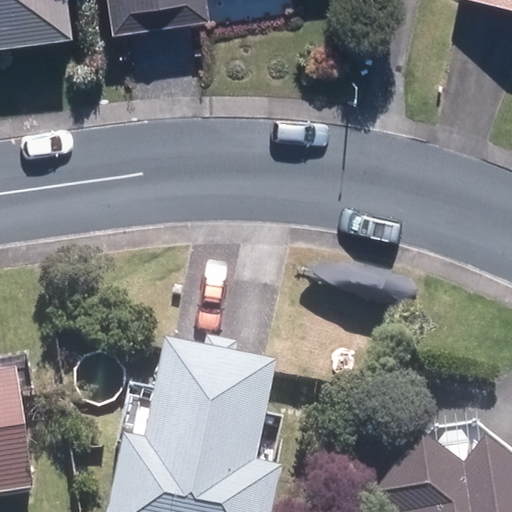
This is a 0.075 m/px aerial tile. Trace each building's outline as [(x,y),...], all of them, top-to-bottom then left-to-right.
[(0,0),(0,43),(63,40),(61,0),(0,0)] [(127,0),(129,20),(203,13),(202,0),(127,0)] [(122,443),(108,511),(269,511),(276,482),(252,477),(273,372),(157,350),(139,447),(122,443)] [(0,494),(31,489),(9,363),(0,364),(0,494)] [(428,431),(365,511),(511,511),(511,471),(482,449),(470,464),(428,431)]
